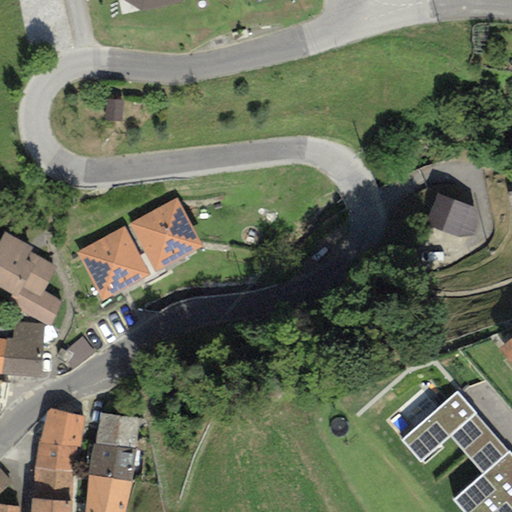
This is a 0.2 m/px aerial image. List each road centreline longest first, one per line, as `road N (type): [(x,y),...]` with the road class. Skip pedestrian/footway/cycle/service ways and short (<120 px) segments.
road 1 (tertiary): [(365,203),(341,168),(309,151),(106,173),(64,166),(38,144),(36,97),(59,71),(90,62)]
road 2 (tertiary): [(0,438),(51,390),(187,317),(280,297),(332,276),(365,240),(365,203)]
road 3 (tertiary): [(90,62),(218,63),(311,36),(366,8)]
road 4 (residential): [(365,203),(417,178),(451,173),(470,180),(479,200),(475,244),(429,260)]
